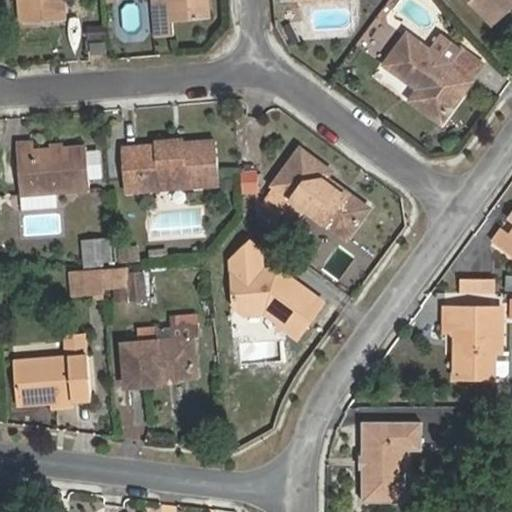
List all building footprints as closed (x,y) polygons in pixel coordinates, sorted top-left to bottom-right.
[(19,0),(22,23),(65,20),(63,0),(19,0)] [(153,0),(157,37),(174,36),(173,22),(210,19),(208,0),(153,0)] [(467,0),(484,18),(503,0),(467,0)] [(106,37),(106,25),(87,27),(89,38),(106,37)] [(442,122),(484,65),(460,47),(448,63),(408,34),(385,65),(419,89),(411,100),(442,122)] [(91,54),(107,53),(106,42),(91,43),(91,54)] [(155,145),(122,148),(125,192),(220,184),(217,141),(185,143),(185,140),(155,142),(155,145)] [(17,146),(20,195),(90,189),(87,146),(35,150),(34,145),(17,146)] [(295,226),(306,210),(347,240),(369,208),(328,177),(332,171),(300,148),(273,186),(276,188),(260,209),(265,213),(270,207),(295,226)] [(511,233),(511,234),(503,228),(493,241),(511,254),(511,233)] [(109,238),(82,238),(82,264),(108,264),(109,238)] [(278,268),(264,269),(262,252),(250,242),(231,260),(232,271),(233,271),(235,307),(245,315),(265,313),(298,337),(323,302),(278,268)] [(138,248),(121,250),(122,262),(139,261),(138,248)] [(166,249),(152,250),(152,258),(167,257),(166,249)] [(104,293),(122,291),(120,269),(102,270),(104,293)] [(72,295),(104,293),(102,270),(71,273),(72,295)] [(461,279),(461,293),(489,293),(489,279),(461,279)] [(495,378),(495,351),(502,351),(502,308),(444,308),(444,330),(452,331),(460,337),(459,352),(455,355),(455,377),(495,378)] [(160,378),(196,376),(192,317),(174,318),(175,340),(123,344),(127,387),(161,384),(160,378)] [(66,357),(88,356),(86,334),(65,336),(66,357)] [(14,361),(17,405),(93,399),(89,356),(88,356),(66,357),(14,361)] [(422,450),(422,423),(364,422),(363,501),(405,502),(405,450),(422,450)] [(511,443),(511,429),(494,428),(494,443),(511,443)]
